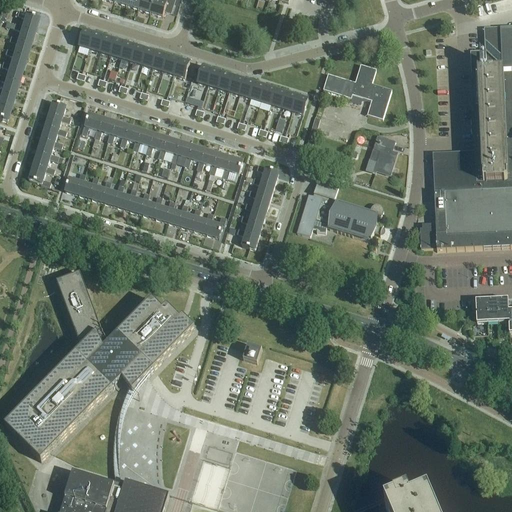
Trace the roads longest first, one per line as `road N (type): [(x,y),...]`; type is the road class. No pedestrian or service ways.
road 1 (residential): [(42,78),(294,159),(300,178),(266,276)]
road 2 (residential): [(397,31),(413,90),(418,168),(377,327)]
road 3 (residential): [(266,276),(2,197)]
road 4 (secondary): [(261,292),(0,211)]
road 5 (residential): [(179,48),(249,69),(397,31)]
road 6 (unclassified): [(377,327),(320,511)]
road 7 (secondary): [(511,389),(377,327)]
road 8 (residential): [(2,197),(42,78)]
road 9 (residential): [(62,10),(179,48)]
road 10 (secondary): [(377,327),(261,292)]
